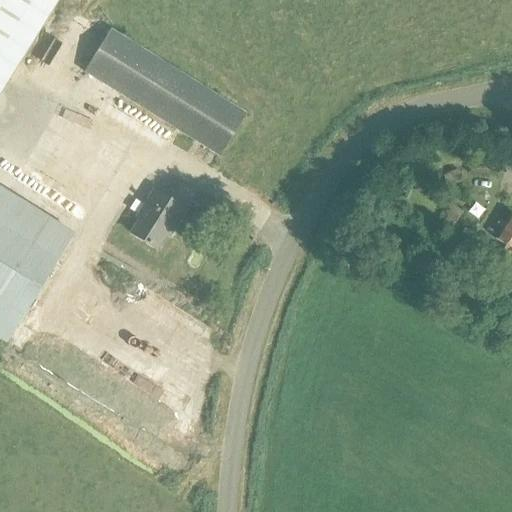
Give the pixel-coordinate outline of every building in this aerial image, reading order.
[(0,0),(0,94),(58,0),(0,0)] [(246,115),(111,30),(84,72),(219,157),(246,115)] [(493,160),(471,158),(469,175),(498,177),(499,165),(493,165),(493,160)] [(0,188),(0,339),(6,344),(71,241),(74,235),(0,188)] [(139,220),(130,234),(157,251),(171,229),(174,230),(186,211),(157,193),(149,206),(145,203),(136,218),(139,220)] [(470,214),(482,221),(489,208),(476,202),(470,214)] [(451,211),(441,224),(450,231),(463,213),(451,204),(448,209),(451,211)] [(505,224),(499,221),(496,227),(501,230),(495,240),(510,249),(506,257),(511,260),(511,216),(511,215),(505,224)] [(445,273),(430,297),(444,305),(459,281),(445,273)] [(453,352),(460,340),(449,334),(442,346),(453,352)] [(418,457),(440,467),(480,380),(459,370),(418,457)] [(297,382),(294,398),(312,401),(316,386),(297,382)] [(314,426),(316,412),(291,408),(289,422),(314,426)] [(425,433),(432,421),(419,414),(412,427),(425,433)] [(284,453),(298,454),(299,442),(285,441),(284,453)] [(276,465),(275,486),(290,487),(291,466),(276,465)] [(499,511),(511,511),(511,501),(502,499),(499,511)]
